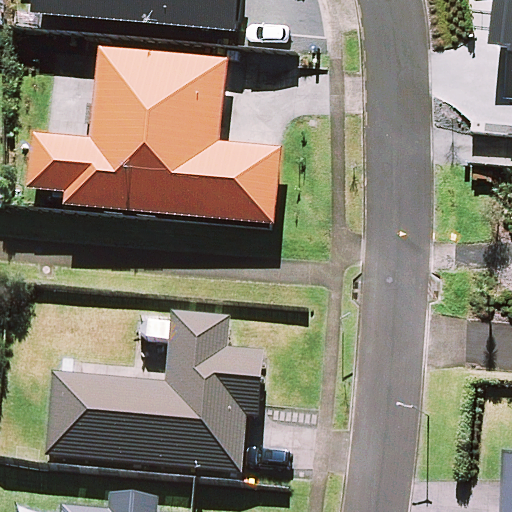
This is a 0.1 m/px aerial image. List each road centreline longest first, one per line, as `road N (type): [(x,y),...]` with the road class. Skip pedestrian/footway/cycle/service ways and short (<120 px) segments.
road 1 (residential): [(390,0),(397,29),(387,344)]
road 2 (residential): [(387,344),(374,511)]
road 3 (residential): [(511,354),(387,344)]
